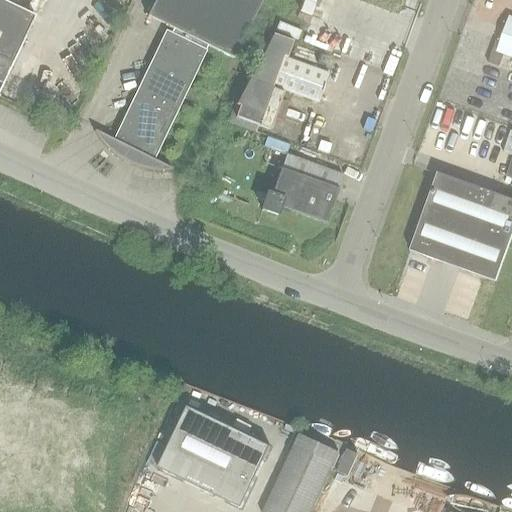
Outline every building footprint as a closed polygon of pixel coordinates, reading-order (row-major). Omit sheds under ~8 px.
[(233,60),(262,0),(155,0),(147,18),(173,31),(171,35),(166,32),(113,141),(95,132),(93,133),(95,136),(98,140),(100,144),(103,147),(106,150),(109,153),(113,156),(117,159),(121,162),(125,164),(130,166),(134,168),(139,170),(144,171),(148,172),(153,172),(158,173),(162,173),(167,172),(172,172),(171,170),(153,161),(207,53),(206,52),(208,48),(233,60)] [(0,90),(35,19),(0,3),(0,90)] [(487,64),(499,68),(504,55),(511,58),(511,19),(508,18),(499,43),(495,42),(487,64)] [(275,42),(232,123),(270,137),(285,98),(275,95),(276,92),(320,108),(330,78),(290,64),(295,50),(275,42)] [(337,191),(342,177),(286,156),(270,197),(267,196),(262,211),(277,217),(280,209),(326,225),(338,192),(337,191)] [(511,201),(437,175),(410,253),(496,283),(511,237),(511,201)] [(158,470),(242,509),(270,447),(187,408),(158,470)] [(312,511),(339,455),(299,436),(263,511),(312,511)] [(347,451),(337,473),(347,478),(357,456),(347,451)]
